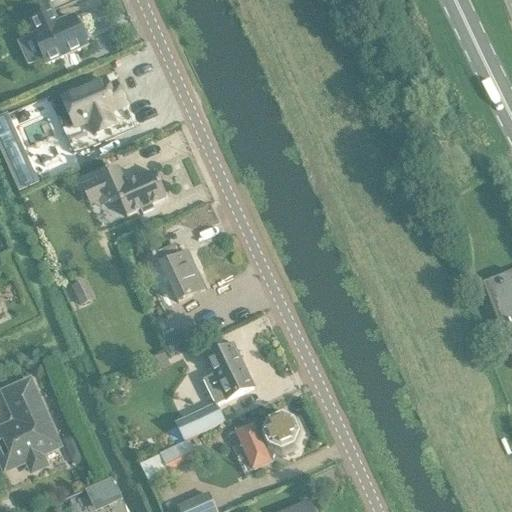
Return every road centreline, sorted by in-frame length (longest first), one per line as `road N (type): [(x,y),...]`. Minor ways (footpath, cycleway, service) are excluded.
road 1 (tertiary): [(377,511),(141,0)]
road 2 (primary): [(455,0),(511,121)]
